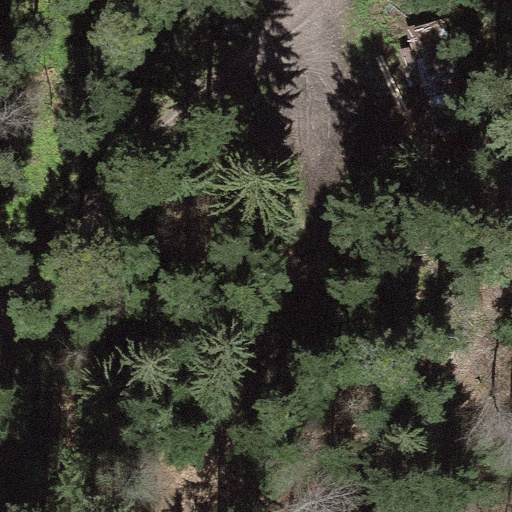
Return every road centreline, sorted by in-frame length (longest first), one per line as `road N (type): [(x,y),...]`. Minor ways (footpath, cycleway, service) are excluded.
road 1 (track): [(0,326),(109,158),(234,72),(303,0)]
road 2 (track): [(234,72),(288,406),(253,511)]
